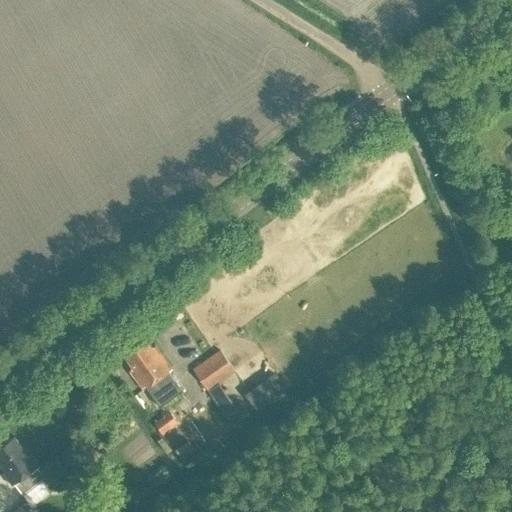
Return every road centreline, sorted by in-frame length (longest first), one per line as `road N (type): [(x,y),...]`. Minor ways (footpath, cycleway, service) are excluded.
road 1 (tertiary): [(0,383),(389,92)]
road 2 (residential): [(389,92),(356,60),(259,0)]
road 3 (tertiary): [(389,92),(511,1)]
